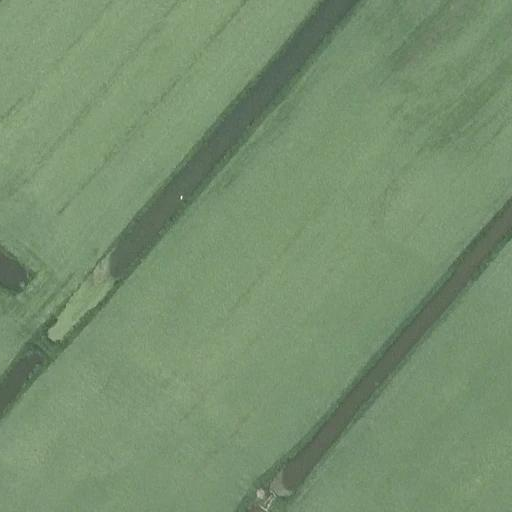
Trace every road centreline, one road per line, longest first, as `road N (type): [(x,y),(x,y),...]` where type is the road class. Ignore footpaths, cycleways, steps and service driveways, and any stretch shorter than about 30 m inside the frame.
road 1 (track): [(282,511),(0,314)]
road 2 (track): [(511,251),(294,511)]
